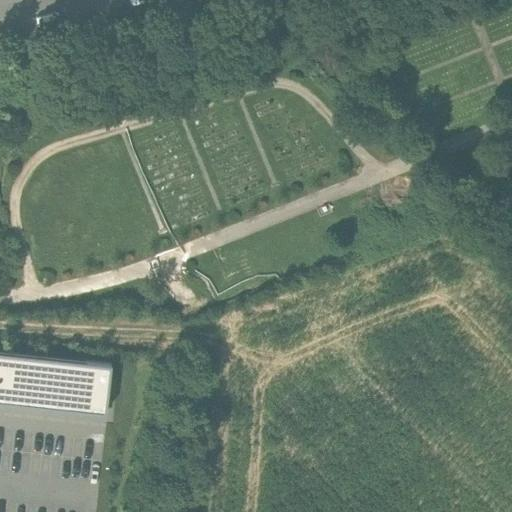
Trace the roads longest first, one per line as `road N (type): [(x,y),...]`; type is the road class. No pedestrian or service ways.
road 1 (track): [(386,177),(299,86),(268,87),(48,153),(17,209),(43,298)]
road 2 (track): [(0,320),(209,337)]
